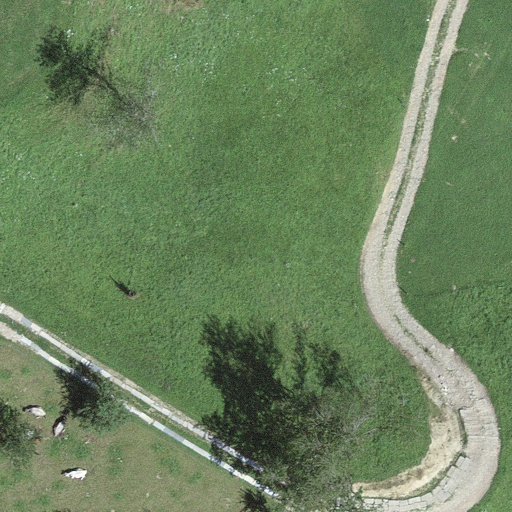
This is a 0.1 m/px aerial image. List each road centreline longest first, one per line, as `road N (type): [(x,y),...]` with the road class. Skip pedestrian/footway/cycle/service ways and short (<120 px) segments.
road 1 (track): [(460,0),(433,105),(399,192),(396,284),(423,351),(476,428),(466,491),(438,511)]
road 2 (track): [(295,511),(0,329)]
